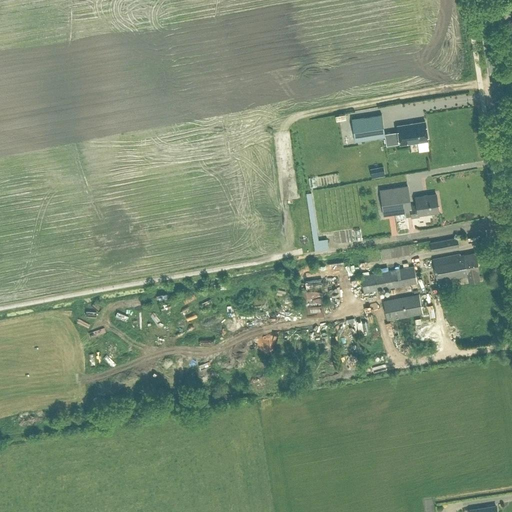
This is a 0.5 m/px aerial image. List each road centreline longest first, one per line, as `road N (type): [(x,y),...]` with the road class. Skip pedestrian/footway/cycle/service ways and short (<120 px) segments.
road 1 (track): [(479,81),(283,120),(270,132),(280,250),(0,306)]
road 2 (track): [(0,434),(511,343)]
road 3 (tertiary): [(511,196),(482,0)]
